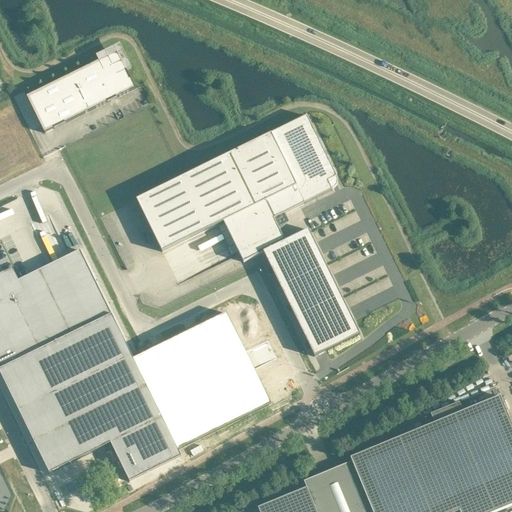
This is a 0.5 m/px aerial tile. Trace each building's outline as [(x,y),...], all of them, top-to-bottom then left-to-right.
[(27,97),(45,134),(55,129),(66,123),(108,102),(108,103),(117,98),(135,89),(131,80),(131,79),(127,71),(126,71),(117,52),(99,61),(90,65),(90,66),(27,97)] [(185,176),(137,200),(162,253),(217,225),(232,255),(238,252),(244,263),(263,253),(315,357),(360,335),(309,230),(285,242),(279,230),(274,219),(304,204),(332,190),(324,174),(333,169),(332,168),(328,161),(329,161),(328,159),(324,152),(324,150),(323,151),(320,144),(320,143),(319,142),(316,135),(315,133),(311,126),(312,126),(311,124),(310,125),(307,118),(308,118),(307,116),(306,117),(299,121),(298,121),(297,121),(297,122),(290,125),(289,125),(270,135),(185,176)] [(13,268),(0,274),(0,372),(50,474),(111,444),(129,482),(181,456),(178,450),(271,404),(254,369),(234,379),(226,362),(246,352),(227,314),(134,359),(80,251),(19,281),(13,268)] [(434,423),(350,458),(352,462),(372,511),(450,511),(458,509),(459,511),(495,511),(511,505),(511,425),(500,397),(463,412),(459,403),(431,414),(434,423)] [(259,508),(258,508),(259,511),(372,511),(352,462),(306,481),(304,481),(304,482),(307,488),(259,508)]
